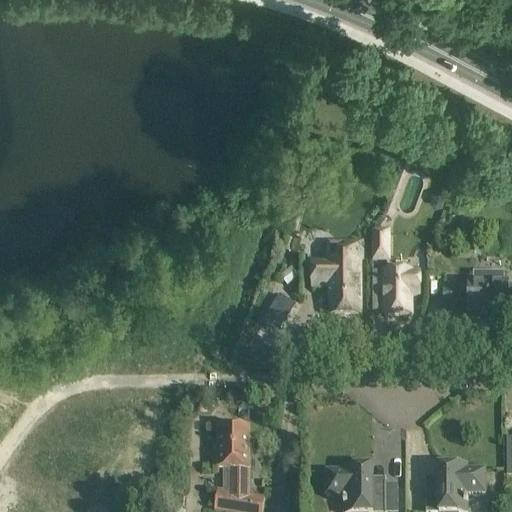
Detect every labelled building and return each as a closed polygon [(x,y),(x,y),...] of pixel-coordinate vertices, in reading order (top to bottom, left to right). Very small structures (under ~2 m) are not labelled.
[(439,115),(434,125),(432,130),(429,134),(446,143),(449,138),(456,124),(439,115)] [(327,152),(327,173),(347,173),(347,152),(327,152)] [(470,170),(466,185),(486,191),(491,175),(470,170)] [(442,192),(435,192),(432,198),(435,204),(442,204),(446,198),(442,192)] [(374,233),(374,262),(388,262),(388,233),(374,233)] [(360,297),(360,261),(360,243),(330,243),(330,262),(330,265),(312,266),(312,290),(330,289),(330,317),(360,317),(360,297)] [(299,278),(292,268),(280,278),(288,287),(299,278)] [(420,297),(420,275),(411,275),(411,273),(384,273),(384,317),(411,317),(411,297),(420,297)] [(510,284),(505,284),(505,274),(473,274),(473,285),(469,285),(469,288),(444,288),(444,310),(469,310),(469,317),(509,317),(509,315),(511,314),(511,289),(510,289),(510,284)] [(249,495),(251,429),(218,429),(217,466),(223,466),(223,490),(220,489),(216,511),(221,511),(262,511),(266,499),(249,495)] [(426,479),(426,485),(425,511),(467,511),(467,496),(485,496),(485,472),(467,472),(467,468),(456,468),(456,463),(442,463),(442,468),(439,468),(439,479),(426,479)] [(386,511),(386,480),(372,480),(373,469),(370,469),(370,464),(355,464),(356,469),(344,469),(344,473),(326,473),(326,498),(344,498),(344,511),(386,511)]
